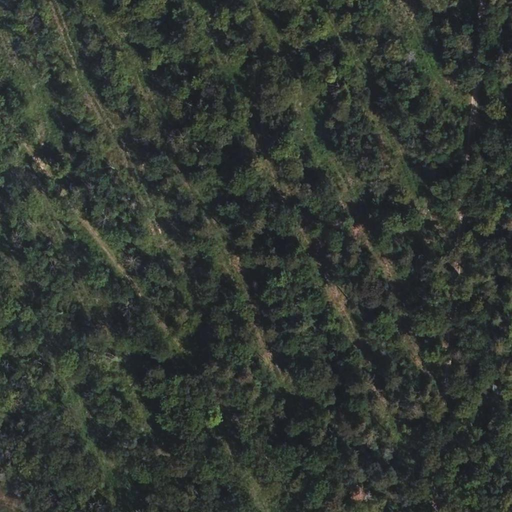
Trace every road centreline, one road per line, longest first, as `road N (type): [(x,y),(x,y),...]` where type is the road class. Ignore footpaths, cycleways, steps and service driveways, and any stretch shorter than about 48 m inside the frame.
road 1 (track): [(482,0),(434,511)]
road 2 (track): [(0,117),(306,511)]
